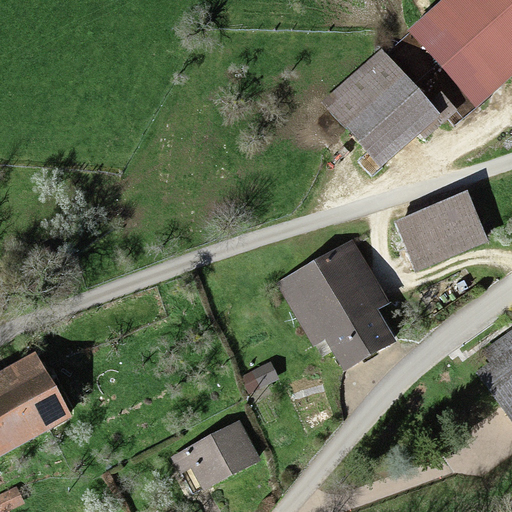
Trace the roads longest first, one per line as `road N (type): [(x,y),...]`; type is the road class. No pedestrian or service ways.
road 1 (residential): [(0,336),(511,157)]
road 2 (residential): [(288,511),(403,370),(511,294)]
road 3 (unknown): [(288,511),(415,479),(501,437)]
road 4 (unknown): [(511,266),(481,259),(416,281),(393,277),(381,258),(380,202)]
